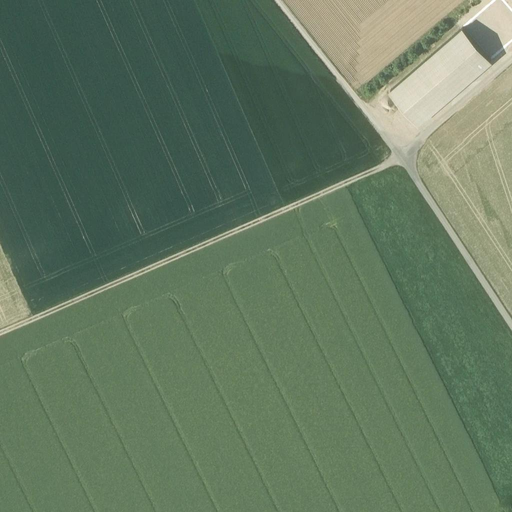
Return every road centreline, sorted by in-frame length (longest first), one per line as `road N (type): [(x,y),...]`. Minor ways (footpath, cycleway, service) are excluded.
road 1 (track): [(0,342),(411,163)]
road 2 (track): [(280,0),(411,163)]
road 3 (track): [(411,163),(511,321)]
road 4 (track): [(411,163),(511,73)]
